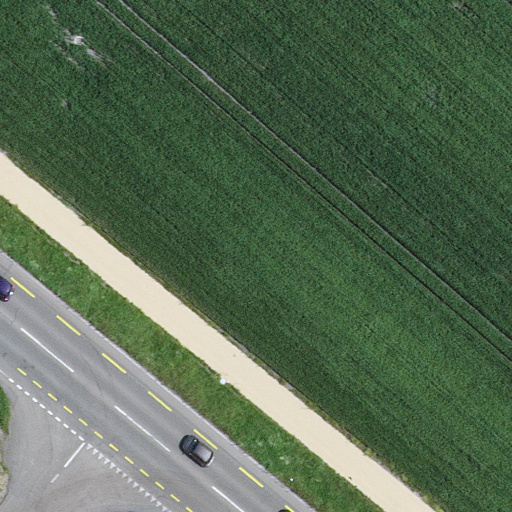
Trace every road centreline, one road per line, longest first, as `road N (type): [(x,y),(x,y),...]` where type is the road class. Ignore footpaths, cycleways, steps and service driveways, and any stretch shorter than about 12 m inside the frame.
road 1 (track): [(0,174),(408,511)]
road 2 (primary): [(242,511),(114,406)]
road 3 (primary): [(114,406),(0,311)]
road 4 (unclassified): [(114,406),(28,511)]
